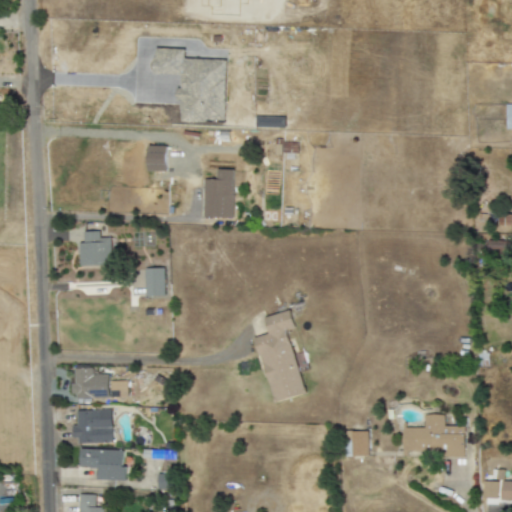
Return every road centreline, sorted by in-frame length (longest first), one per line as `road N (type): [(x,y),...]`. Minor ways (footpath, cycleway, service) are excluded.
road 1 (residential): [(49,511),(25,0)]
road 2 (residential): [(44,355),(200,363),(246,343)]
road 3 (residential): [(38,216),(189,219)]
